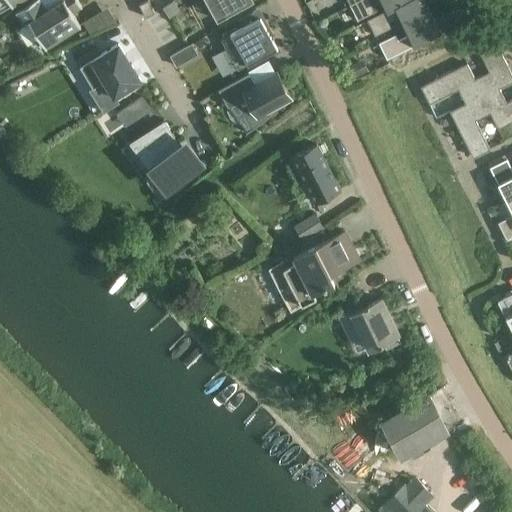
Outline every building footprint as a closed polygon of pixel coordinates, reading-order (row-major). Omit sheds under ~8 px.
[(45,48),(80,25),(72,12),(82,6),(77,0),(34,0),(16,12),(25,25),(29,23),(45,48)] [(159,9),(154,11),(148,0),(147,0),(139,4),(145,16),(159,9)] [(174,0),(163,7),(170,17),(180,10),(174,0)] [(208,0),(218,18),(217,19),(217,20),(222,17),(253,0),(208,0)] [(358,0),(350,5),(358,20),(375,12),(372,7),(380,3),(383,2),(387,10),(405,0),(358,0)] [(405,0),(387,10),(367,19),(375,34),(375,36),(393,27),(390,22),(400,17),(405,25),(431,12),(431,11),(428,12),(421,0),(405,0)] [(396,34),(379,42),(387,59),(388,58),(441,31),(438,26),(436,27),(429,14),(431,12),(405,25),(409,34),(407,35),(399,39),(396,34)] [(244,26),(221,38),(238,69),(277,47),(264,23),(260,17),(244,26)] [(91,33),(88,29),(81,33),(84,38),(91,34),(91,33)] [(497,42),(506,37),(502,29),(493,33),(497,42)] [(482,95),(499,88),(511,81),(511,74),(501,51),(504,50),(504,49),(500,51),(492,34),(475,42),(489,71),(475,79),(482,95)] [(105,81),(114,96),(141,79),(118,43),(80,67),(93,88),(105,81)] [(75,58),(80,66),(99,54),(95,46),(75,58)] [(170,56),(176,67),(183,62),(177,52),(170,56)] [(362,60),(350,66),(356,77),(368,71),(362,60)] [(482,95),(475,79),(467,63),(439,77),(437,74),(436,74),(438,78),(421,86),(429,103),(460,87),(468,102),(482,95)] [(238,102),(252,127),(246,132),(247,133),(270,116),(269,115),(268,116),(267,113),(291,99),(277,72),(255,84),(249,73),(218,89),(228,107),(238,102)] [(511,99),(506,103),(499,88),(482,95),(490,112),(498,128),(511,120),(511,99)] [(476,120),(490,112),(482,95),(468,102),(450,111),(464,139),(461,141),(461,142),(465,140),(473,157),(490,149),(476,120)] [(142,97),(134,102),(142,115),(150,109),(142,97)] [(181,146),(172,133),(144,151),(155,169),(151,172),(164,189),(176,179),(179,184),(197,172),(195,169),(202,165),(188,142),(181,146)] [(317,203),(340,190),(317,143),(292,156),(317,203)] [(511,168),(507,158),(490,167),(507,200),(511,197),(511,168)] [(511,197),(507,200),(511,211),(511,214),(498,222),(506,239),(511,235),(511,197)] [(294,227),(300,237),(302,240),(324,227),(316,214),(294,227)] [(345,230),(269,269),(291,311),(315,299),(312,292),(342,276),(339,270),(360,259),(345,230)] [(263,257),(267,264),(278,258),(274,251),(263,257)] [(511,293),(498,301),(511,328),(511,293)] [(370,350),(398,336),(380,299),(351,312),(370,350)] [(369,387),(362,375),(354,379),(361,391),(369,387)] [(392,405),(408,398),(402,386),(386,393),(392,405)] [(401,453),(447,430),(429,395),(384,419),(401,453)] [(434,496),(415,476),(406,484),(404,483),(382,505),(388,511),(432,511),(426,505),(434,496)]
